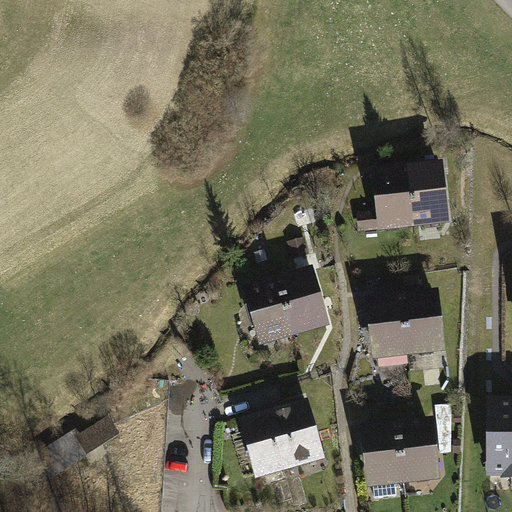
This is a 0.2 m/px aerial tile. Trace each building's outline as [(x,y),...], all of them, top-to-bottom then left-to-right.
[(415,164),(407,165),(413,226),(449,222),(443,161),(415,164)] [(398,166),(370,169),(375,211),(376,229),(413,226),(407,165),(398,166)] [(375,211),(356,212),(358,231),(376,229),(375,211)] [(303,237),(287,241),(291,259),(307,254),(303,237)] [(286,276),(277,278),(292,335),(326,326),(311,269),(286,276)] [(267,281),(243,287),(258,344),(292,335),(277,278),(267,281)] [(412,291),(400,292),(407,353),(443,349),(436,288),(412,291)] [(391,293),(364,296),(371,357),(407,353),(400,292),(391,293)] [(125,511),(160,511),(171,381),(135,378),(125,511)] [(511,393),(483,394),(484,475),(509,475),(509,488),(511,487),(511,393)] [(282,403),(272,406),(289,468),(324,458),(307,396),(282,403)] [(262,408),(237,415),(254,477),(289,468),(272,406),(262,408)] [(35,453),(51,478),(122,433),(110,415),(80,434),(76,427),(35,453)] [(403,418),(395,419),(402,481),(439,477),(432,415),(403,418)] [(386,420),(358,423),(365,485),(402,481),(395,419),(386,420)] [(369,511),(383,511),(382,493),(368,495),(369,511)]
